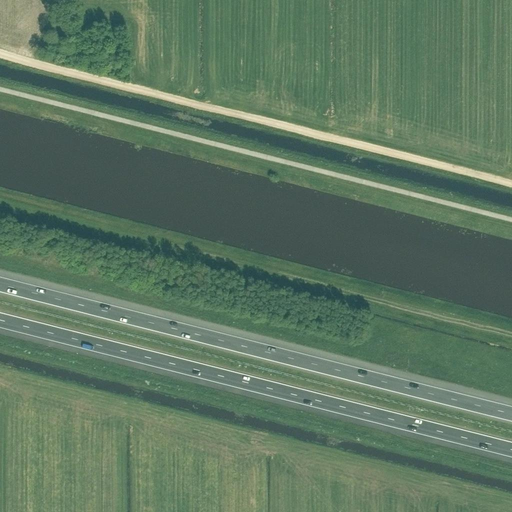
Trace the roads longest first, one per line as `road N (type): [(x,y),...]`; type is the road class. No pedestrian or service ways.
road 1 (track): [(0,52),(511,184)]
road 2 (motorway): [(0,317),(511,448)]
road 3 (motorway): [(511,411),(0,281)]
